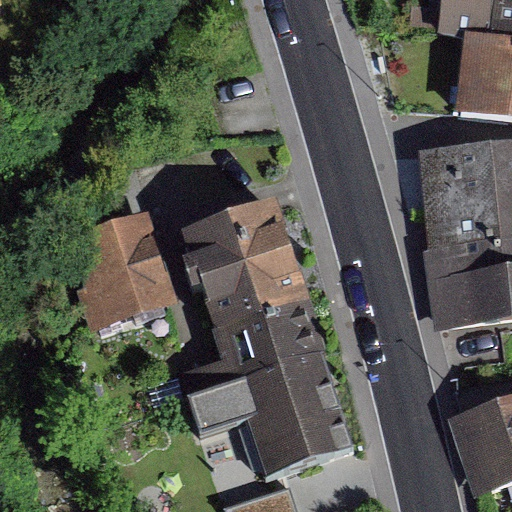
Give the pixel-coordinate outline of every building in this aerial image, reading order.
[(511,124),(511,0),(454,0),(441,116),(511,124)] [(511,325),(511,162),(423,171),(440,333),(511,325)] [(352,459),(277,223),(186,252),(262,488),(352,459)] [(161,341),(132,248),(57,271),(86,364),(161,341)] [(511,511),(511,423),(477,436),(504,511),(511,511)] [(239,507),(240,511),(301,511),(296,491),(239,507)]
